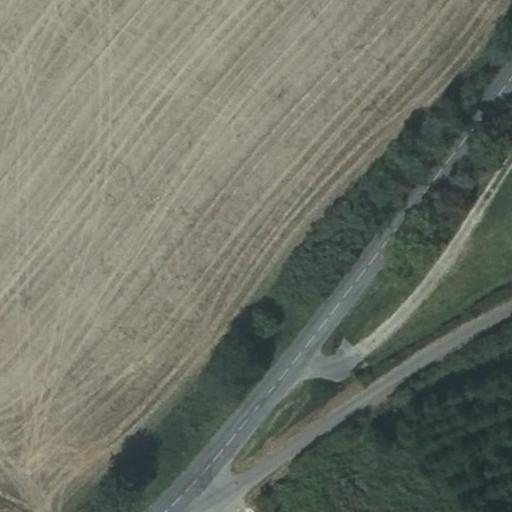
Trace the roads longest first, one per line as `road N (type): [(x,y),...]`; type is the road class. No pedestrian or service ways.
road 1 (tertiary): [(511,46),(162,511)]
road 2 (unclassified): [(162,511),(227,493),(511,301)]
